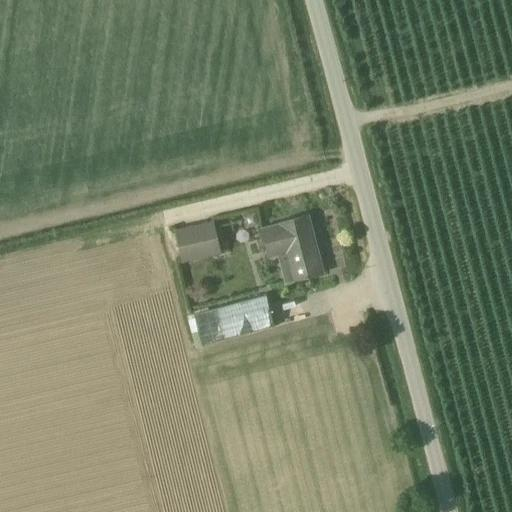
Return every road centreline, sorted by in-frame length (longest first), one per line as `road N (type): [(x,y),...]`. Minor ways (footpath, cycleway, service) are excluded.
road 1 (unclassified): [(449,511),(314,0)]
road 2 (track): [(347,121),(511,85)]
